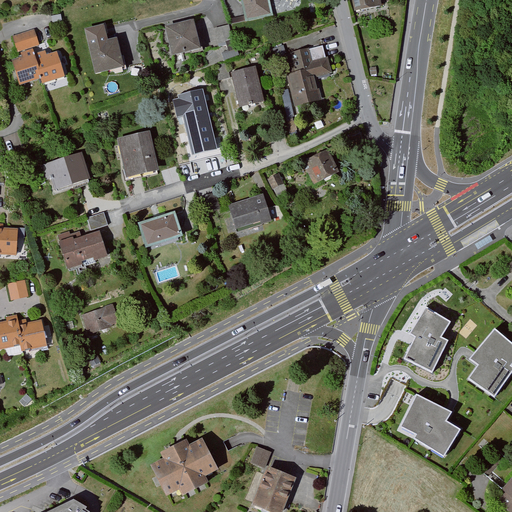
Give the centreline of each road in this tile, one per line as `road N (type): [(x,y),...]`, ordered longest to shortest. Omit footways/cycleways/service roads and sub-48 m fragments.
road 1 (primary): [(392,250),(0,462)]
road 2 (primary): [(0,481),(300,321)]
road 3 (residential): [(370,116),(301,150),(125,209)]
road 4 (secondary): [(405,154),(426,0)]
road 5 (unclassified): [(335,511),(362,359)]
road 6 (primary): [(382,282),(511,208)]
